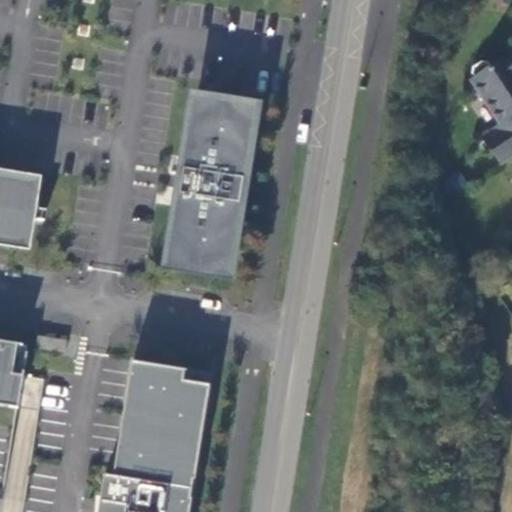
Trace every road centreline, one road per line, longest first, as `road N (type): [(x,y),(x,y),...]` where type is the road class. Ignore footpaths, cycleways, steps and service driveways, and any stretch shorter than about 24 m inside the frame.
road 1 (tertiary): [(281,511),(362,0)]
road 2 (tertiary): [(342,0),(290,332)]
road 3 (unclassified): [(290,332),(0,289)]
road 4 (tertiary): [(290,332),(261,511)]
